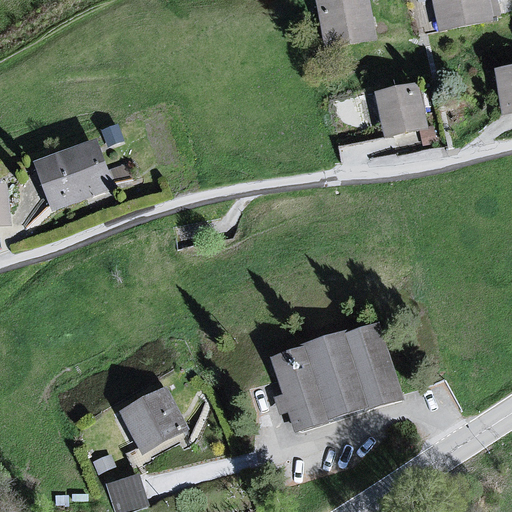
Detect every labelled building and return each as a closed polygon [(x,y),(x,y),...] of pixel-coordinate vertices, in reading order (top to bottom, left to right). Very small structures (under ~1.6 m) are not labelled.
[(366,0),(359,0),(316,10),(327,58),(377,47),(366,0)] [(488,0),(430,0),(440,41),(494,29),(488,0)] [(371,76),(375,93),(417,83),(412,66),(371,76)] [(511,76),(501,77),(506,120),(511,119),(511,76)] [(423,92),(380,102),(390,145),(433,134),(423,92)] [(121,130),(105,136),(111,150),(126,144),(121,130)] [(99,146),(35,172),(54,219),(118,193),(99,146)] [(11,193),(0,193),(0,232),(14,231),(11,193)] [(383,333),(277,369),(302,441),(408,406),(383,333)] [(170,395),(122,420),(144,461),(192,436),(170,395)] [(118,469),(114,457),(96,465),(101,476),(118,469)] [(142,479),(110,489),(117,511),(134,511),(151,507),(142,479)]
